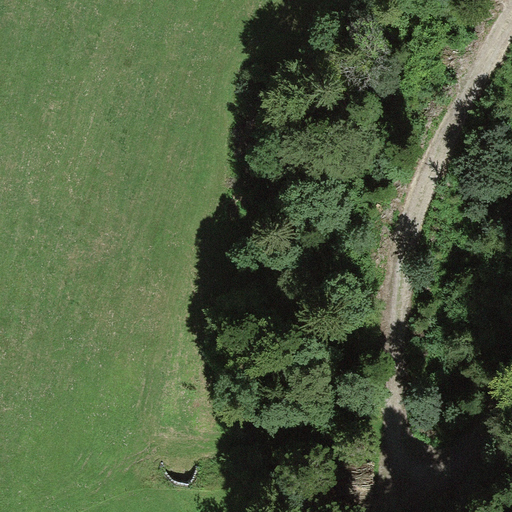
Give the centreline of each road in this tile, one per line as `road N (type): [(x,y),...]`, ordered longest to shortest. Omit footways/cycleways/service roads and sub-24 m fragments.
road 1 (track): [(511,15),(445,124),(402,254),(385,511)]
road 2 (track): [(393,477),(447,468),(483,441),(511,391)]
